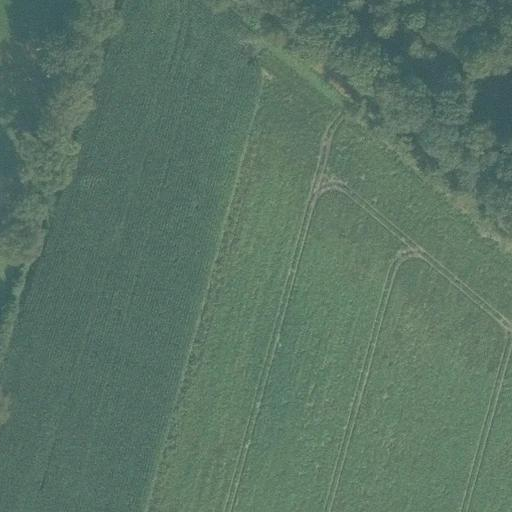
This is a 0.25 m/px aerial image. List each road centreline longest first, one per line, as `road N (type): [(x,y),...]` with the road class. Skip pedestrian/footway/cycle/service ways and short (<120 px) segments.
road 1 (track): [(264,0),(426,125),(511,206)]
road 2 (track): [(426,125),(508,0)]
